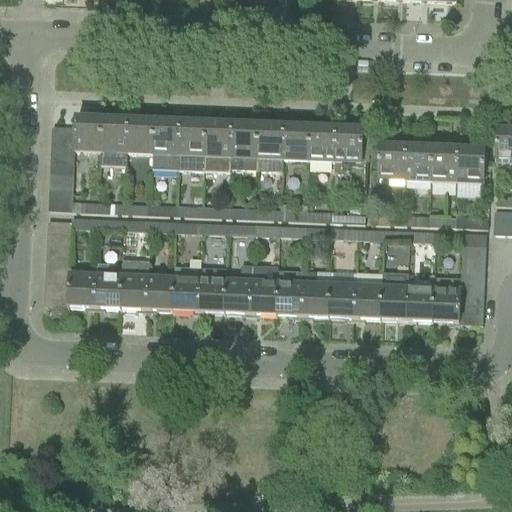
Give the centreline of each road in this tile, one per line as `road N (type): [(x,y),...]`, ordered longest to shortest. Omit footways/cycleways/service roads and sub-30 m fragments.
road 1 (residential): [(511,293),(497,359),(483,368),(36,355),(19,324),(18,298)]
road 2 (unclassified): [(18,298),(19,34)]
road 3 (unclassified): [(272,43),(38,34)]
road 4 (unclassified): [(494,53),(272,43)]
